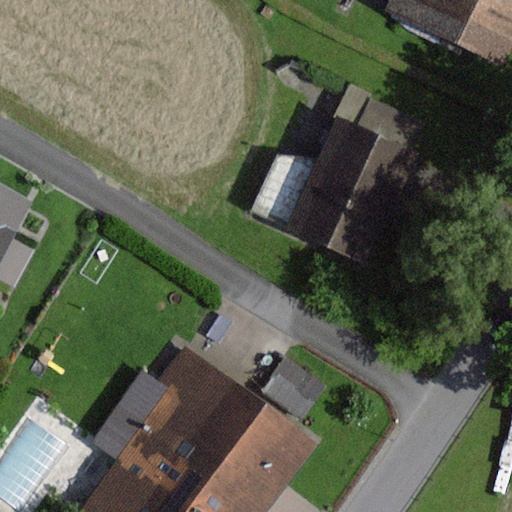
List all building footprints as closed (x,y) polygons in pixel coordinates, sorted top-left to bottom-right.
[(511,0),(408,0),(405,7),(511,57),(511,0)] [(376,261),(425,156),(354,124),(336,161),(305,228),(376,261)] [(264,209),(305,228),(336,161),(290,154),(264,209)] [(0,273),(36,206),(0,187),(0,273)] [(269,511),(319,444),(202,360),(176,396),(161,386),(122,440),(146,457),(105,511),(255,511),(260,506),(269,511)]
